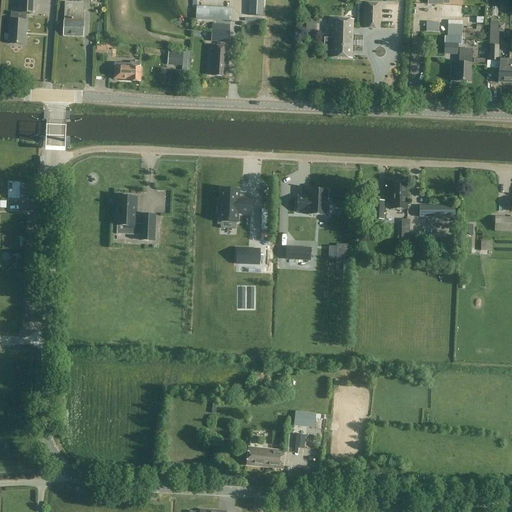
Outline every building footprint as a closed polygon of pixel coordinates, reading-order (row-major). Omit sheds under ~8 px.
[(21,0),(20,13),(33,14),(34,0),(21,0)] [(249,0),(248,16),(262,16),(263,0),(249,0)] [(65,3),(63,36),(83,37),(84,4),(65,3)] [(364,5),(363,29),(379,29),(380,5),(364,5)] [(26,21),(10,20),(8,44),(24,45),(26,21)] [(351,59),(353,21),(333,20),(331,58),(351,59)] [(229,43),(230,32),(230,24),(211,24),(211,42),(229,43)] [(460,54),(461,44),(461,38),(447,37),(447,44),(445,44),(444,54),(460,54)] [(490,46),(489,61),(498,61),(499,46),(490,46)] [(229,47),(211,47),(210,73),(212,74),(212,76),(224,77),(225,74),(227,74),(229,47)] [(167,66),(182,67),(183,54),(167,53),(167,66)] [(453,81),(469,82),(471,55),(462,54),(461,64),(454,63),(453,81)] [(498,83),(508,83),(509,61),(500,61),(500,68),(498,68),(498,83)] [(129,62),(129,64),(114,64),(114,80),(129,80),(129,82),(140,82),(140,69),(139,69),(139,63),(129,62)] [(327,184),(309,184),(309,191),(297,190),(297,206),(308,206),(308,209),(326,209),(326,208),(329,208),(329,198),(327,197),(327,184)] [(390,209),(407,209),(407,184),(390,184),(390,196),(391,196),(391,206),(390,206),(390,209)] [(238,191),(221,190),(221,201),(219,201),(218,212),(220,212),(220,222),(221,222),(236,222),(237,223),(237,213),(250,214),(251,200),(238,200),(238,191)] [(153,241),(154,216),(141,215),(141,226),(135,225),(136,198),(131,198),(131,196),(123,195),(122,197),(118,197),(116,226),(128,226),(127,235),(140,235),(140,241),(153,241)] [(374,201),(373,220),(384,220),(384,201),(374,201)] [(455,206),(419,206),(419,218),(438,217),(438,219),(454,218),(455,206)] [(510,232),(511,218),(495,217),(494,231),(510,232)] [(444,234),(430,234),(429,246),(444,246),(444,234)] [(492,242),(481,242),(480,252),(492,252),(492,242)] [(350,264),(350,247),(338,247),(338,264),(350,264)] [(310,249),(292,248),(292,260),(310,261),(310,249)] [(298,413),(297,419),(295,419),(294,425),(325,429),(326,422),(313,421),(314,415),(298,413)] [(296,434),(295,448),(304,449),(305,435),(296,434)] [(320,449),(323,449),(323,439),(311,439),(311,449),(312,449),(312,460),(320,460),(320,449)] [(249,447),(247,465),(283,469),(285,451),(249,447)]
